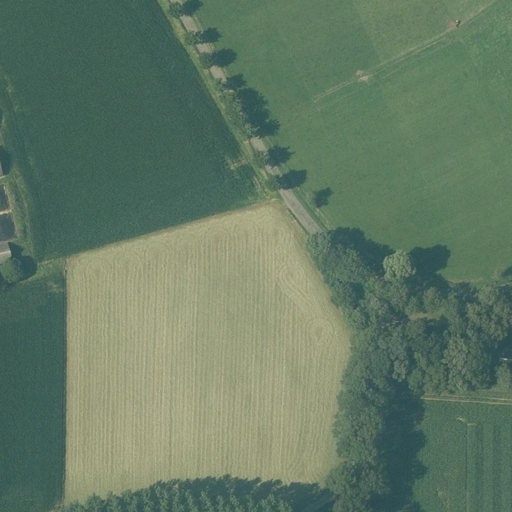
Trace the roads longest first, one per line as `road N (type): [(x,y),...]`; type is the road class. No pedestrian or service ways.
road 1 (tertiary): [(387,285),(311,231),(176,0)]
road 2 (unclassified): [(308,511),(352,453),(387,285)]
road 3 (tertiary): [(511,289),(387,285)]
road 4 (track): [(492,361),(372,357)]
